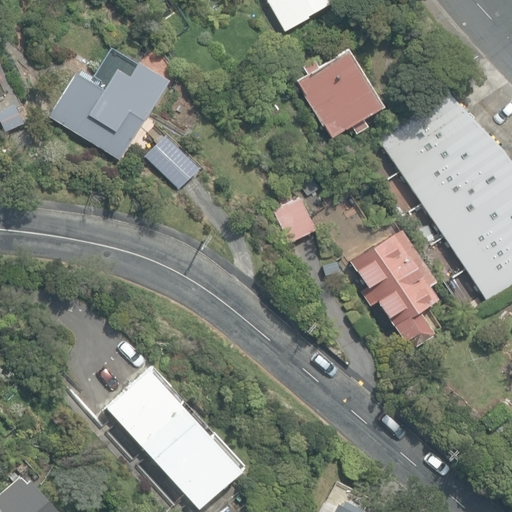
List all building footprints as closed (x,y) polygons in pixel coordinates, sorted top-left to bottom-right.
[(283,30),(284,31),(285,30),(308,17),(307,16),(333,0),(332,0),(265,0),(282,29),(283,30)] [(295,84),(331,140),(352,127),(356,134),(369,126),(364,119),(381,108),(345,51),(318,68),(314,62),(303,68),(308,75),(295,84)] [(46,118),(122,164),(172,81),(137,60),(129,73),(118,67),(105,87),(75,69),(46,118)] [(370,130),(487,301),(511,287),(511,164),(504,153),(437,85),(370,130)] [(144,158),(178,190),(199,167),(164,135),(144,158)] [(271,210),(287,242),(313,229),(297,197),(271,210)] [(389,319),(394,326),(436,298),(427,284),(433,279),(398,228),(389,234),(349,261),(366,285),(360,290),(370,305),(377,301),(389,319)] [(105,407),(196,506),(236,469),(145,370),(105,407)] [(0,511),(57,511),(28,479),(25,482),(18,474),(0,490),(0,511)] [(360,511),(361,510),(341,500),(339,504),(335,502),(329,511),(360,511)]
